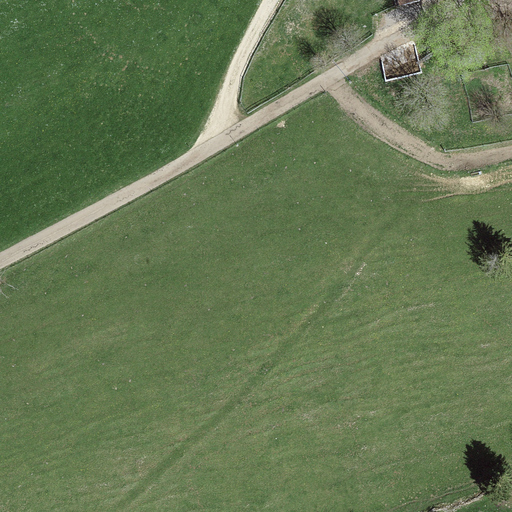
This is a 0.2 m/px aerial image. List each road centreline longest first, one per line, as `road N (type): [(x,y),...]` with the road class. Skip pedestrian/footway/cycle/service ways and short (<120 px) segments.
road 1 (track): [(0,257),(379,54),(511,7)]
road 2 (track): [(327,81),(403,143),(464,165),(511,153)]
road 3 (track): [(209,144),(275,0)]
